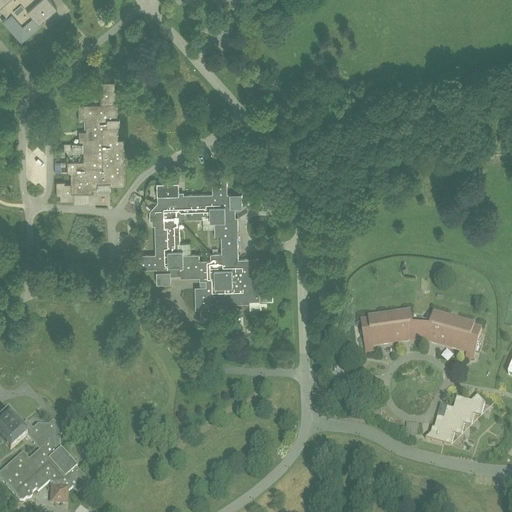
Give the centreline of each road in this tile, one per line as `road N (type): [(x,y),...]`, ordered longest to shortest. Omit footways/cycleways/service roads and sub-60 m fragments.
road 1 (track): [(298,195),(363,194),(421,167),(511,152)]
road 2 (residential): [(307,421),(364,430),(437,460),(511,472)]
road 3 (residential): [(387,380),(399,413),(422,418),(437,402),(446,375),(436,361),(411,358),(394,367)]
road 4 (residential): [(112,214),(142,177),(249,119)]
road 5 (residential): [(167,330),(212,370),(305,375)]
road 6 (residential): [(145,4),(39,90)]
road 7 (residential): [(301,247),(245,241),(244,219),(253,212),(299,211)]
road 8 (residential): [(305,375),(301,247)]
road 9 (residential): [(225,511),(291,458),(307,421)]
